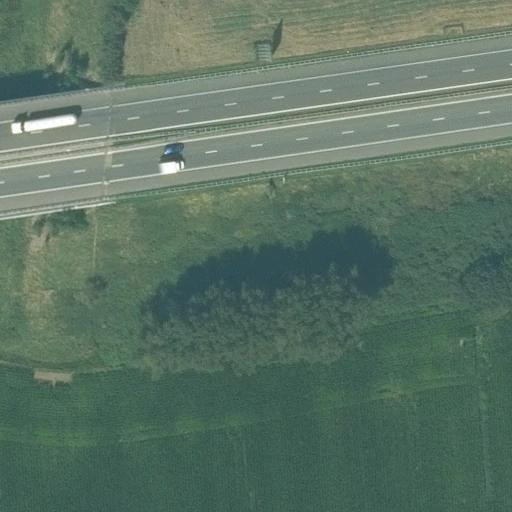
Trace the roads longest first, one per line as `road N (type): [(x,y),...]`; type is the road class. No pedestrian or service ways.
road 1 (motorway): [(0,185),(511,109)]
road 2 (motorway): [(511,64),(0,138)]
